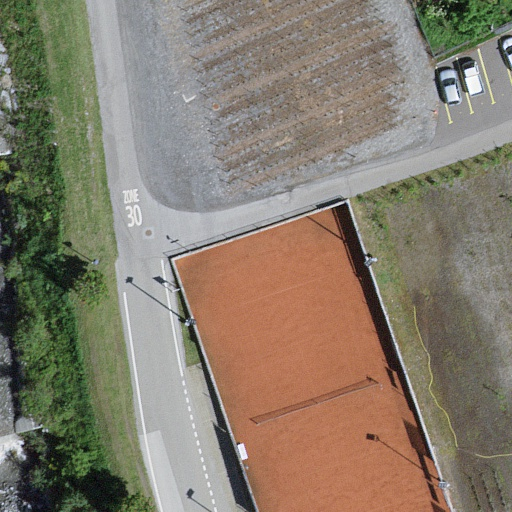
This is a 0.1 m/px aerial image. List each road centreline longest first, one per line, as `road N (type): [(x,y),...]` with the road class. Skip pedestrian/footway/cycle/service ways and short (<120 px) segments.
road 1 (residential): [(141,256),(511,131)]
road 2 (residential): [(141,256),(188,511)]
road 3 (residential): [(101,0),(141,256)]
